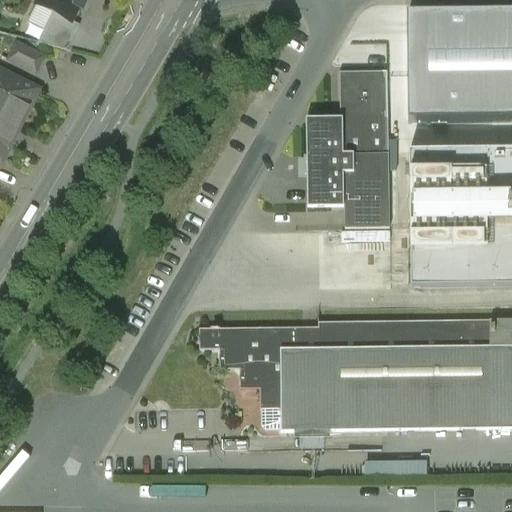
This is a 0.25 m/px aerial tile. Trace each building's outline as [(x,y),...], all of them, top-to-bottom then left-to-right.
[(38,0),(36,6),(36,7),(28,24),(44,33),(53,15),(71,24),(71,23),(78,9),(83,11),(87,0),(38,0)] [(71,24),(53,15),(44,33),(72,41),(79,27),(71,23),(71,24)] [(511,21),(407,23),(408,120),(507,118),(507,127),(511,126),(511,21)] [(72,41),(44,33),(38,45),(67,52),(72,41)] [(43,59),(17,46),(9,62),(35,75),(43,59)] [(37,92),(0,73),(0,162),(1,163),(37,92)] [(386,75),(339,75),(340,125),(310,126),(312,205),(342,205),(342,204),(341,158),(388,157),(386,75)] [(511,153),(409,154),(411,290),(511,288),(511,153)] [(342,204),(345,204),(345,231),(389,230),(388,157),(341,158),(342,204)] [(511,322),(318,326),(318,330),(199,332),(199,352),(219,352),(219,372),(239,372),(239,392),(259,392),(260,412),(280,411),(280,434),(511,431),(511,322)] [(434,463),(372,462),(372,477),(434,478),(434,463)]
